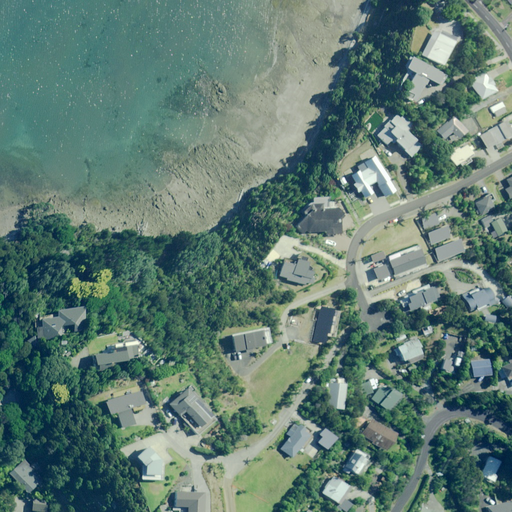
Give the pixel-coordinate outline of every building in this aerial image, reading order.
[(439,35),(433,31),(420,54),(441,65),(454,40),(440,32),(439,35)] [(434,70),(411,56),(404,68),(407,70),(401,80),(411,86),(404,96),(413,101),(426,79),(435,85),(441,76),(434,71),(434,70)] [(494,91),(485,74),(472,80),(474,86),(471,87),(478,100),(494,91)] [(506,112),(501,102),(489,108),(494,118),(506,112)] [(399,118),(392,112),(381,123),(384,126),(375,135),(385,145),(388,141),(392,144),(393,142),(410,158),(420,146),(404,131),(411,124),(402,115),(399,118)] [(465,133),(454,117),(436,129),(442,138),(451,132),(456,139),(465,133)] [(511,136),(511,132),(507,121),(489,129),(498,149),(502,147),(499,142),(511,136)] [(494,144),(487,131),(478,136),(484,149),(494,144)] [(473,153),(467,143),(452,152),(457,162),(473,153)] [(511,197),(511,176),(506,180),(510,187),(503,190),(508,200),(511,197)] [(479,216),(492,209),(489,203),(496,200),(492,193),(473,203),(479,216)] [(335,208),(329,208),(328,196),(310,197),(310,204),(307,204),(299,212),(303,216),(294,227),(301,233),(305,231),(307,233),(324,232),(324,236),(330,236),(330,234),(341,234),(340,213),(335,208)] [(438,224),(434,214),(420,220),(424,230),(438,224)] [(492,222),(489,215),(481,220),(485,228),(490,225),(497,237),(506,232),(498,219),(492,222)] [(449,237),(445,226),(426,234),(431,245),(449,237)] [(462,251),(458,240),(433,250),(438,261),(462,251)] [(424,265),(417,246),(386,256),(393,275),(424,265)] [(383,258),(380,251),(368,256),(371,263),(383,258)] [(306,255),(298,253),(295,266),(281,263),(278,277),(284,278),(284,280),(309,285),(311,277),(309,277),(310,272),(303,271),(306,255)] [(387,276),(383,265),(371,270),(375,281),(387,276)] [(439,299),(434,286),(412,294),(413,295),(399,300),(403,312),(420,306),(422,312),(429,309),(427,303),(439,299)] [(480,290),(478,287),(459,296),(466,310),(474,306),(476,311),(493,303),(485,288),(480,290)] [(511,305),(511,301),(508,296),(500,302),(506,310),(511,305)] [(33,329),(35,336),(45,340),(50,339),(60,326),(71,324),(73,331),(85,329),(81,306),(54,311),(55,317),(38,320),(39,328),(33,329)] [(431,333),(429,326),(421,328),(423,335),(431,333)] [(269,345),(266,329),(227,336),(230,352),(269,345)] [(405,338),(403,333),(394,338),(395,342),(405,338)] [(419,347),(416,338),(402,343),(402,345),(394,348),(402,366),(422,358),(417,348),(419,347)] [(138,360),(136,349),(90,355),(92,366),(95,366),(96,371),(110,369),(109,364),(138,360)] [(158,359),(152,353),(147,359),(153,365),(158,359)] [(451,362),(444,359),(440,369),(447,371),(451,362)] [(489,376),(488,360),(469,361),(470,377),(489,376)] [(511,361),(496,369),(501,380),(511,374),(511,361)] [(375,388),(372,379),(359,384),(364,396),(372,392),(370,390),(375,388)] [(343,385),(327,383),(324,408),(340,410),(343,385)] [(385,412),(398,395),(382,383),(369,400),(385,412)] [(143,408),(136,385),(112,392),(113,398),(103,402),(107,416),(115,413),(120,429),(133,425),(130,412),(143,408)] [(209,410),(188,386),(166,405),(180,421),(186,416),(190,421),(186,424),(190,429),(189,431),(194,437),(213,420),(206,413),(209,410)] [(301,412),(296,409),(291,416),(296,419),(301,412)] [(394,436),(371,418),(359,433),(382,451),(394,436)] [(311,438),(297,427),(279,449),(290,458),(299,447),(302,449),(311,438)] [(161,480),(162,462),(147,447),(133,459),(141,468),(141,480),(161,480)] [(366,457),(354,449),(340,470),(346,474),(348,470),(354,475),(366,457)] [(499,461),(487,456),(480,476),(493,481),(496,476),(493,475),(499,461)] [(40,479),(24,461),(8,475),(20,488),(17,490),(22,496),(40,479)] [(350,489),(331,475),(323,486),(326,488),(321,494),(339,506),(350,489)] [(200,511),(201,493),(174,493),(174,507),(186,507),(185,511),(200,511)] [(511,511),(511,501),(486,506),(487,511),(511,511)]
